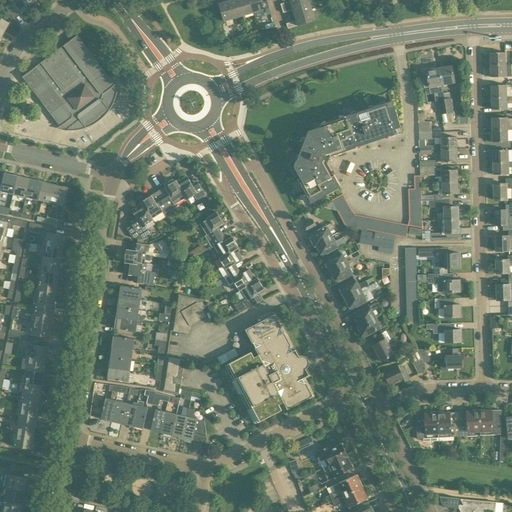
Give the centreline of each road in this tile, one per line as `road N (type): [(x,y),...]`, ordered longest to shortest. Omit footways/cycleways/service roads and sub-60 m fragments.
road 1 (residential): [(483,388),(474,31)]
road 2 (residential): [(381,409),(253,167),(236,158)]
road 3 (residential): [(71,440),(111,175)]
road 4 (tertiary): [(413,511),(304,288)]
road 5 (tertiary): [(396,30),(299,47),(209,85)]
road 6 (tertiary): [(216,100),(290,66),(398,39)]
road 7 (residential): [(398,162),(404,181),(397,199),(381,209),(354,201),(345,184),(349,165),(373,151),(391,156)]
road 8 (residential): [(206,469),(344,401)]
road 9 (residential): [(223,167),(226,194),(292,295)]
road 10 (residential): [(206,469),(71,440)]
road 11 (residential): [(398,39),(409,123),(409,148),(398,162)]
road 12 (residential): [(344,401),(396,511)]
